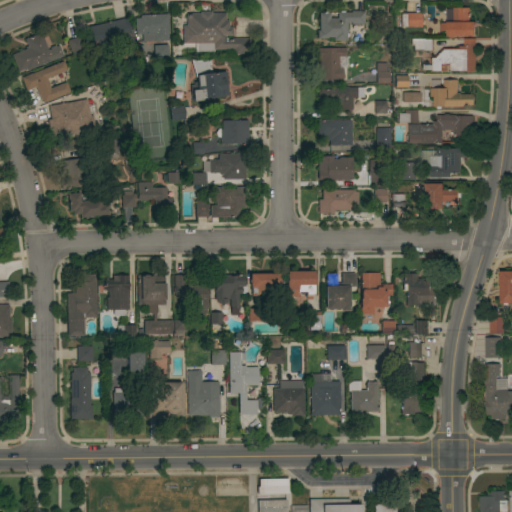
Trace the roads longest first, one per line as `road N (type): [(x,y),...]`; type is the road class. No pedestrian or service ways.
road 1 (tertiary): [(450,511),(452,355),(498,153),(506,0)]
road 2 (tertiary): [(0,456),(511,454)]
road 3 (residential): [(511,238),(282,240),(46,225)]
road 4 (residential): [(43,457),(46,225),(0,82)]
road 5 (residential): [(282,240),(281,0)]
